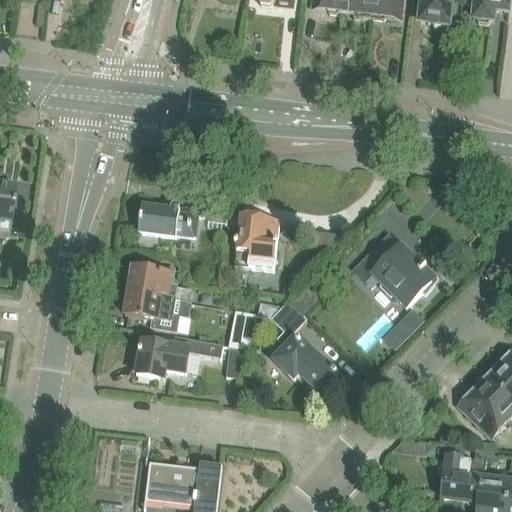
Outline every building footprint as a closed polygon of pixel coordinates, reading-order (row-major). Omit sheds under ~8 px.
[(256,0),(256,4),(259,5),(259,7),(261,9),(270,10),(273,8),(273,6),(284,8),(283,9),(291,10),(291,0),(256,0)] [(314,0),(313,13),(321,14),(322,12),(327,13),(327,15),(329,18),(337,19),(340,16),(340,14),(342,15),(343,0),(314,0)] [(343,0),(342,15),(356,16),(355,18),(358,21),(370,23),(372,0),(343,0)] [(372,0),(370,23),(384,24),(386,22),(386,20),(391,21),(391,23),(400,24),(402,0),(372,0)] [(423,0),(420,25),(431,26),(431,27),(434,31),(444,32),(447,29),(447,28),(449,29),(452,0),(423,0)] [(464,0),(464,7),(476,9),(474,22),(476,23),(476,24),(479,27),(488,28),(491,26),(491,25),(494,25),(495,14),(508,16),(510,0),(464,0)] [(0,239),(9,241),(16,189),(0,187),(0,239)] [(140,230),(139,236),(177,242),(178,239),(195,242),(199,219),(179,216),(180,213),(180,212),(180,211),(179,210),(179,209),(177,208),(176,208),(174,208),(173,208),(172,209),(172,210),(171,211),(171,212),(171,213),(142,209),(142,216),(137,215),(136,229),(140,230)] [(234,244),(234,248),(236,253),(234,271),(274,276),(280,225),(257,222),(254,217),(245,216),(241,221),(240,221),(238,241),(234,244)] [(427,291),(429,293),(434,288),(422,276),(427,271),(425,269),(422,271),(389,239),(354,275),(367,288),(375,280),(407,312),(427,291)] [(191,294),(171,291),(174,274),(163,272),(163,271),(146,269),(145,275),(133,273),(133,276),(130,275),(129,285),(131,285),(130,296),(189,306),(191,294)] [(125,307),(123,316),(126,317),(125,320),(152,324),(151,332),(177,337),(179,320),(188,322),(191,306),(189,306),(130,296),(127,307),(125,307)] [(287,351),(274,365),(294,383),(299,378),(325,401),(341,384),(336,379),(337,377),(334,374),(332,375),(298,344),(297,345),(291,339),(305,324),(306,325),(307,324),(288,306),(283,312),(274,321),(272,323),(285,336),(279,343),(287,351)] [(260,308),(258,319),(274,321),(283,312),(260,308)] [(260,335),(272,323),(274,321),(258,319),(236,315),(233,331),(260,335)] [(174,351),(143,346),(142,354),(140,353),(139,357),(141,357),(137,379),(159,383),(161,374),(186,379),(189,359),(221,364),(223,351),(175,343),(174,351)] [(230,352),(226,381),(239,383),(243,353),(230,352)] [(487,381),(511,406),(511,360),(501,372),(497,371),(487,381)] [(511,433),(511,406),(487,381),(477,391),(477,396),(461,412),(491,442),(506,427),(511,433)] [(488,464),(488,461),(489,454),(476,453),(475,461),(476,461),(474,464),(471,462),(461,458),(461,459),(463,460),(461,464),(448,462),(448,465),(439,464),(437,478),(446,479),(443,503),(480,508),(482,508),(486,480),(488,464)] [(488,461),(488,464),(498,465),(500,456),(489,454),(488,461)] [(195,511),(217,511),(222,471),(201,469),(200,474),(150,468),(147,497),(164,498),(163,507),(195,511)] [(506,511),(510,482),(486,480),(482,508),(480,508),(479,511),(506,511)]
